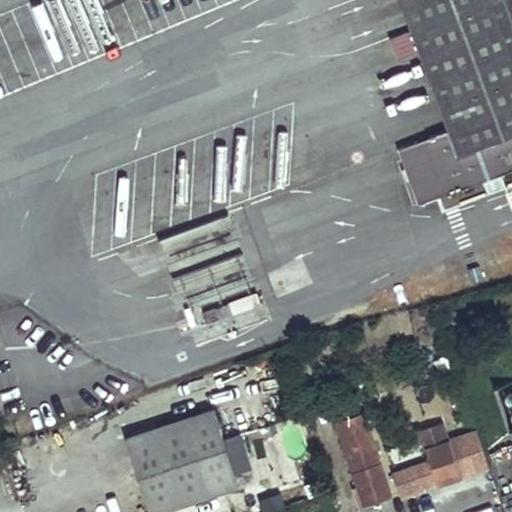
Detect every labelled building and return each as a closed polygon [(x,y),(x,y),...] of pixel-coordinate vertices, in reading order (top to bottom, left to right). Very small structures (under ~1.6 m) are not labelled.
[(511,13),(507,0),(400,0),(447,131),(432,136),(440,157),(452,191),(511,168),(511,13)] [(393,32),(400,55),(416,50),(409,28),(393,32)] [(214,407),(126,436),(151,511),(154,511),(239,484),(214,407)] [(366,411),(335,420),(356,484),(364,482),(367,490),(389,482),(366,411)] [(449,431),(421,440),(435,483),(463,474),(449,431)] [(364,482),(356,484),(358,492),(367,490),(364,482)] [(362,505),(393,495),(389,482),(367,490),(358,492),(362,505)]
